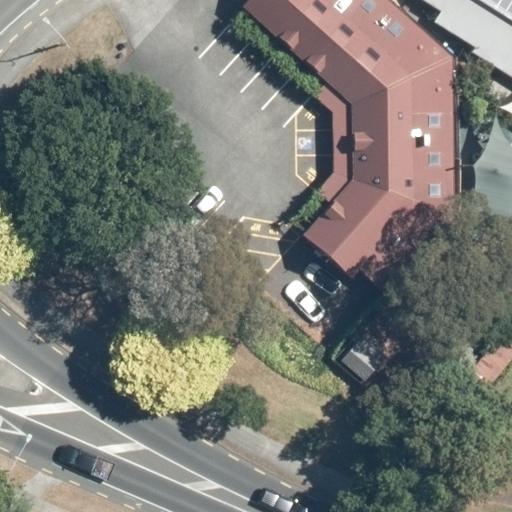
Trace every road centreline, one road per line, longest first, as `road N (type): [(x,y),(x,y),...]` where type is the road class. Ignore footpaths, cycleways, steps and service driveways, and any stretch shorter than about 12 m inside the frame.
road 1 (secondary): [(0,325),(107,401),(310,511)]
road 2 (secondary): [(202,511),(0,425)]
